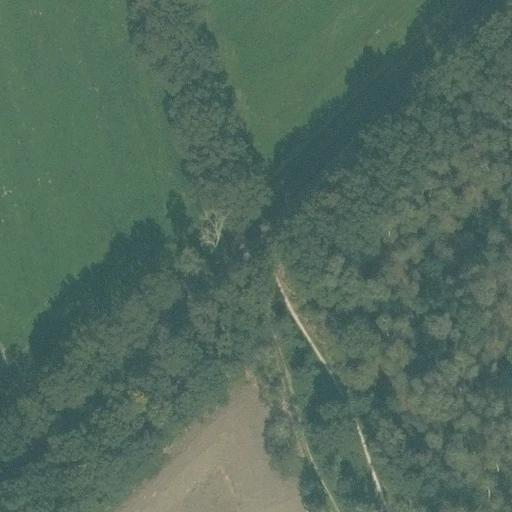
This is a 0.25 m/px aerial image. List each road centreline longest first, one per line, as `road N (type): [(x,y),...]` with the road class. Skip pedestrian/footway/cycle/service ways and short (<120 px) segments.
road 1 (unclassified): [(0,499),(511,1)]
road 2 (track): [(335,511),(234,267)]
